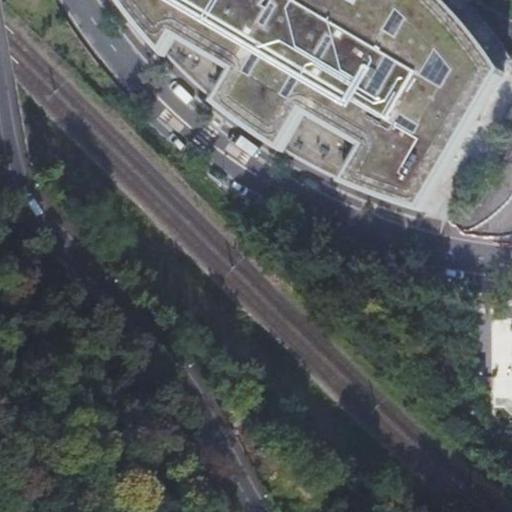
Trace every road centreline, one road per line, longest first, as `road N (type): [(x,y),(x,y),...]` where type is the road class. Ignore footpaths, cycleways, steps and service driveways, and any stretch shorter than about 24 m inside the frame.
road 1 (residential): [(80,0),(148,89),(227,156),(314,207),(413,242),(511,257)]
road 2 (residential): [(258,511),(196,401),(39,220),(7,168),(0,136)]
